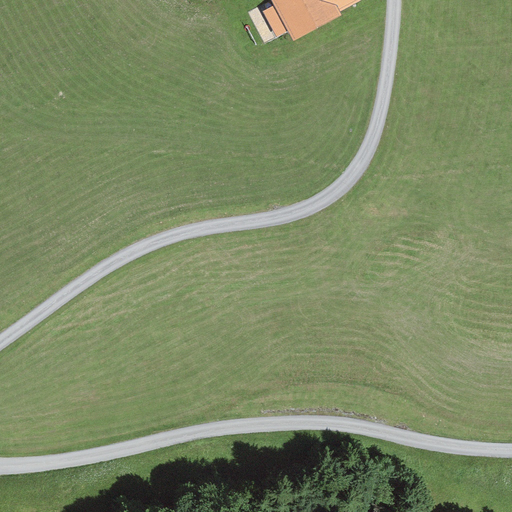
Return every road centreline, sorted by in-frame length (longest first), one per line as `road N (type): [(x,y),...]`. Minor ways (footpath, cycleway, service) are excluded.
road 1 (track): [(0,345),(137,252),(321,209),(365,164),(398,26),(390,0)]
road 2 (track): [(511,447),(282,424),(0,463)]
